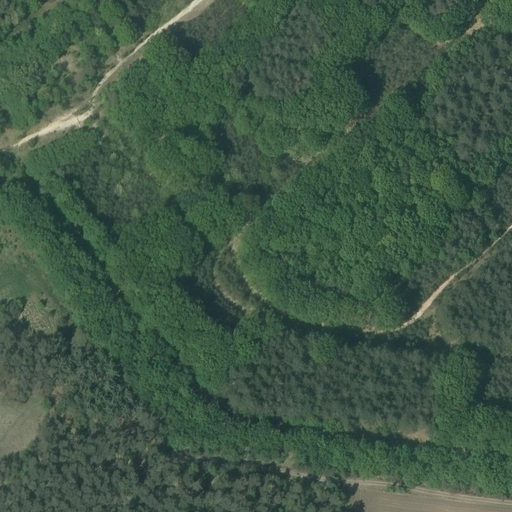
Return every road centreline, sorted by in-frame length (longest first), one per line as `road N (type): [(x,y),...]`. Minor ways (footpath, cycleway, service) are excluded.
road 1 (track): [(0,138),(69,109),(125,171),(147,183),(245,199),(248,219),(212,258),(213,270),(260,321),(384,337),(511,228)]
road 2 (track): [(511,498),(178,455),(113,511)]
road 3 (track): [(69,109),(187,0)]
road 4 (track): [(384,337),(511,352)]
